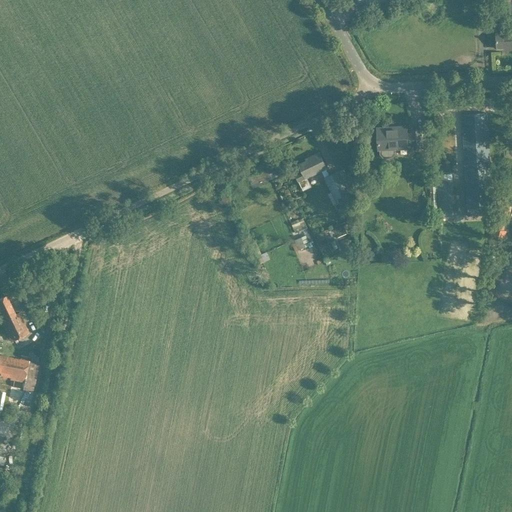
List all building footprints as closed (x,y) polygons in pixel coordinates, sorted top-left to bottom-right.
[(496,34),(496,39),(497,49),(507,48),(508,50),(511,49),(511,32),(504,33),(503,24),(495,24),(496,34)] [(462,115),(463,125),(469,215),(493,213),(487,113),(462,115)] [(378,132),(378,142),(379,149),(380,149),(380,154),(383,157),(392,157),(395,153),(395,148),(407,148),(407,145),(412,144),(412,147),(421,147),(420,129),(411,130),(411,134),(406,134),(406,127),(392,128),(393,131),(378,132)] [(301,169),(294,173),(301,188),(303,191),(311,187),(307,178),(322,171),(326,169),(327,168),(324,162),(319,152),(310,157),(311,158),(299,164),(301,169)] [(325,177),(325,178),(335,200),(338,198),(343,196),(345,202),(351,199),(348,193),(338,171),(329,176),(325,177)] [(439,211),(441,211),(442,217),(454,217),(452,180),(438,181),(439,211)] [(498,203),(496,209),(499,210),(499,213),(507,214),(508,212),(510,213),(511,206),(498,203)] [(493,228),(491,237),(494,237),(505,239),(506,232),(504,232),(504,230),(493,228)] [(296,239),(301,249),(312,244),(307,234),(296,239)] [(43,271),(28,278),(35,294),(51,287),(43,271)] [(0,298),(0,309),(5,319),(1,321),(11,342),(29,333),(19,312),(15,314),(6,295),(0,298)] [(0,372),(1,372),(0,375),(25,379),(23,389),(33,391),(39,362),(0,354),(0,372)]
